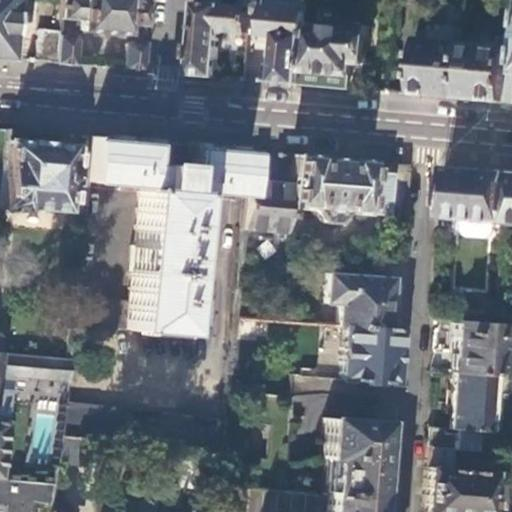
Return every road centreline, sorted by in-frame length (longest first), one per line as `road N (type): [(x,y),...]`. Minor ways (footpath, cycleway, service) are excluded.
road 1 (residential): [(402,511),(427,129)]
road 2 (tertiary): [(162,106),(427,129)]
road 3 (unknown): [(231,112),(218,345)]
road 4 (unknown): [(109,101),(83,291)]
road 5 (tertiary): [(0,92),(162,106)]
